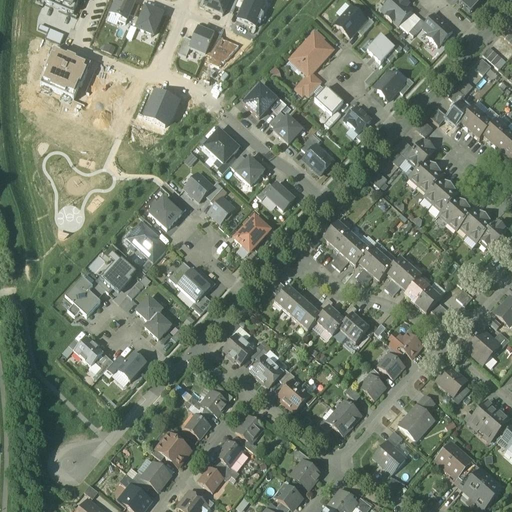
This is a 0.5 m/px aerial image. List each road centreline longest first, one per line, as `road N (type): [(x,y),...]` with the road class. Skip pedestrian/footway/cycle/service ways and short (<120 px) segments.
road 1 (residential): [(341,465),(441,347)]
road 2 (residential): [(251,396),(158,511)]
road 3 (residential): [(441,347),(411,319),(316,283)]
road 4 (residential): [(328,209),(223,113)]
road 5 (residential): [(72,470),(109,445),(174,375)]
road 6 (residential): [(97,0),(75,46),(144,78)]
road 7 (residential): [(399,132),(481,42)]
road 8 (residential): [(246,297),(328,209)]
